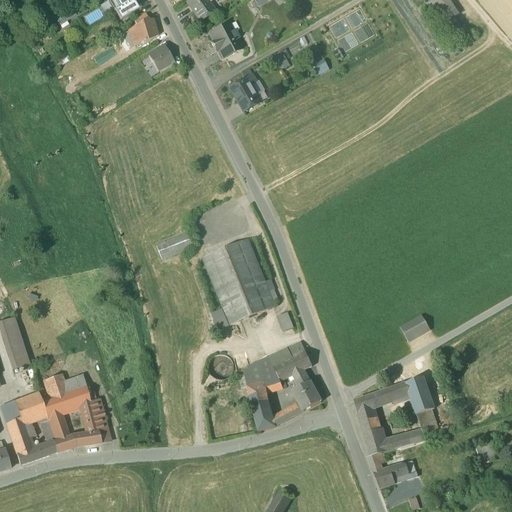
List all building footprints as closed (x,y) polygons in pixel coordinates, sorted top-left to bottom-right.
[(106,0),(114,12),(113,13),(114,13),(120,22),(139,11),(133,2),(134,1),(132,0),(106,0)] [(213,13),(203,0),(192,0),(186,5),(199,22),(213,13)] [(450,0),(438,0),(430,6),(456,42),(470,32),(466,27),(463,29),(456,19),(461,16),(450,0)] [(144,15),(133,22),(136,27),(147,19),(144,15)] [(136,27),(127,32),(130,37),(133,47),(142,44),(143,46),(157,37),(153,24),(151,25),(147,19),(136,27)] [(237,30),(234,24),(228,27),(226,28),(234,43),(236,41),(239,40),(236,34),(237,30)] [(228,26),(209,35),(213,43),(211,45),(215,54),(218,52),(222,60),(241,51),(236,41),(234,43),(226,28),(228,27),(228,26)] [(164,50),(159,52),(158,51),(148,56),(158,73),(172,64),(164,50)] [(289,65),(283,55),(274,60),(280,70),(289,65)] [(321,75),(330,70),(325,61),(315,67),(321,75)] [(253,78),(231,91),(244,114),(255,108),(253,105),(254,105),(253,104),(259,100),(251,86),(256,83),(253,78)] [(190,232),(164,242),(169,255),(195,244),(190,232)] [(247,240),(203,259),(224,311),(213,315),(219,331),(275,307),(247,240)] [(288,314),(279,317),(282,327),(284,327),(286,331),(293,328),(288,314)] [(421,317),(400,330),(408,343),(429,331),(421,317)] [(30,366),(14,318),(0,323),(0,333),(12,372),(30,366)] [(282,354),(268,361),(268,363),(246,371),(246,378),(248,388),(264,384),(266,394),(283,390),(280,383),(294,376),(303,372),(312,367),(301,344),(282,353),(282,354)] [(234,374),(235,369),(234,364),(231,360),(227,357),(221,356),(216,357),(212,360),(209,364),(208,369),(209,375),(212,379),(216,382),(222,383),(227,382),(231,379),(234,374)] [(303,372),(294,376),(300,389),(310,383),(303,372)] [(61,376),(43,382),(50,401),(68,395),(64,383),(61,376)] [(82,377),(64,383),(68,395),(86,389),(82,377)] [(248,388),(246,378),(241,380),(246,405),(251,403),(247,388),(248,388)] [(424,378),(406,385),(410,398),(417,416),(431,411),(435,410),(424,378)] [(300,389),(292,393),(299,405),(303,413),(321,403),(310,383),(300,389)] [(248,388),(247,388),(251,403),(259,434),(275,429),(273,420),(266,394),(264,384),(248,388)] [(406,385),(383,393),(388,404),(393,402),(394,404),(410,398),(406,385)] [(50,401),(43,404),(48,419),(59,415),(81,407),(90,404),(86,389),(68,395),(50,401)] [(383,393),(354,403),(358,414),(372,409),(388,404),(383,393)] [(39,394),(14,403),(22,428),(39,422),(47,419),(42,402),(39,394)] [(101,402),(90,404),(90,405),(98,434),(101,444),(111,443),(101,402)] [(14,403),(1,408),(9,431),(20,428),(22,428),(14,403)] [(90,404),(81,407),(88,435),(98,434),(90,404)] [(299,405),(273,420),(275,429),(303,413),(299,405)] [(372,409),(358,414),(364,434),(379,432),(378,431),(372,409)] [(431,411),(417,416),(423,433),(425,437),(437,433),(431,411)] [(59,415),(48,419),(51,428),(52,427),(62,424),(59,415)] [(47,419),(39,422),(40,427),(53,444),(55,444),(47,419)] [(52,427),(57,443),(67,440),(62,424),(52,427)] [(28,452),(20,428),(9,431),(16,456),(28,452)] [(448,428),(439,430),(441,436),(450,434),(448,428)] [(381,432),(378,431),(379,432),(364,434),(370,458),(367,459),(383,455),(393,452),(390,442),(385,444),(381,431),(381,432)] [(423,433),(390,442),(393,452),(394,451),(423,443),(427,442),(425,437),(423,433)] [(98,434),(88,435),(73,438),(76,448),(101,444),(98,434)] [(55,444),(53,444),(56,455),(76,448),(73,438),(67,440),(57,443),(55,444)] [(475,447),(479,461),(496,456),(491,442),(475,447)] [(28,452),(16,456),(20,467),(56,455),(53,444),(45,446),(28,452)] [(4,451),(0,452),(0,472),(10,470),(4,451)] [(383,455),(367,459),(371,469),(384,464),(382,458),(384,457),(383,455)] [(405,465),(390,470),(395,485),(411,480),(405,465)] [(390,470),(373,475),(379,490),(395,485),(390,470)] [(268,511),(284,511),(293,498),(281,490),(268,511)] [(421,496),(408,500),(411,511),(424,507),(421,496)]
